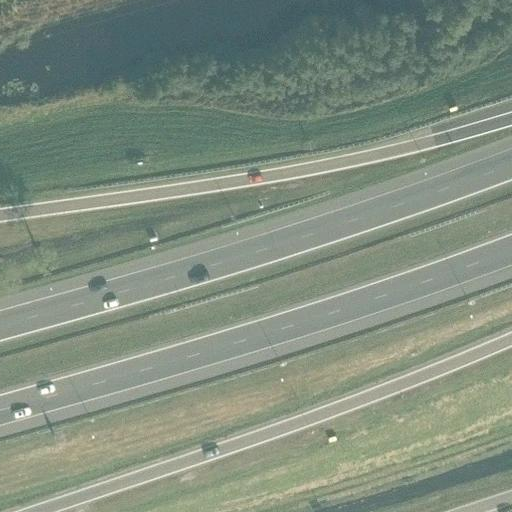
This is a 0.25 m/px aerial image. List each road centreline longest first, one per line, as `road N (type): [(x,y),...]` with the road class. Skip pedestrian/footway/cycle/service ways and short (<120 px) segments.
road 1 (motorway): [(0,415),(239,346),(511,251)]
road 2 (motorway): [(511,163),(220,264),(0,325)]
road 3 (motorway): [(511,119),(357,160),(0,214)]
road 4 (motorway): [(39,511),(511,339)]
